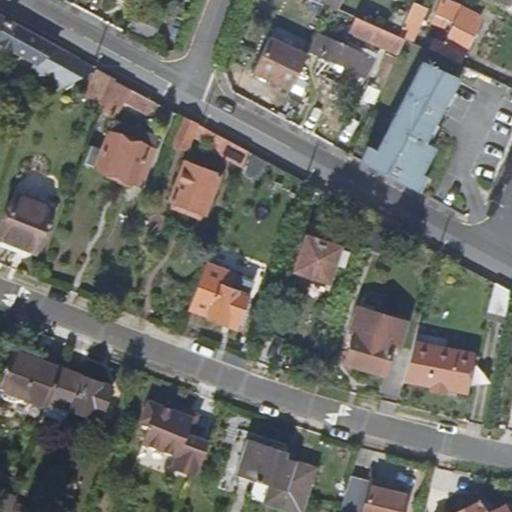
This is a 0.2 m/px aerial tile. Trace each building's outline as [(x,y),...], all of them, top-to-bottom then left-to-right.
[(480,17),(442,0),(435,15),(453,23),(444,45),(433,40),(429,49),(460,63),(480,17)] [(401,29),(407,13),(396,8),(387,30),(399,35),(401,29)] [(152,36),(158,19),(132,9),(126,26),(152,36)] [(404,40),(398,37),(357,18),(350,33),(397,55),(404,40)] [(0,40),(15,49),(24,31),(7,22),(0,35),(0,40)] [(406,40),(409,33),(401,29),(399,35),(398,37),(404,40),(406,40)] [(77,59),(48,44),(24,31),(15,49),(36,60),(31,70),(33,77),(77,59)] [(366,78),(377,55),(364,49),(362,54),(318,34),(309,51),(366,78)] [(253,72),(290,90),(307,54),(270,36),(253,72)] [(383,86),(395,61),(387,57),(376,83),(383,86)] [(422,142),(457,77),(423,61),(374,149),(368,145),(360,160),(409,186),(416,190),(423,176),(419,174),(433,148),(422,142)] [(106,103),(115,80),(96,69),(94,72),(83,91),(105,104),(106,103)] [(148,98),(115,80),(106,103),(105,104),(104,109),(115,115),(124,100),(143,109),(148,98)] [(0,130),(11,125),(7,116),(0,119),(0,130)] [(193,131),(197,123),(184,117),(177,134),(189,140),(193,131)] [(108,130),(99,127),(86,161),(119,174),(118,179),(128,183),(130,179),(140,183),(157,137),(113,120),(108,130)] [(224,138),(197,123),(193,131),(221,145),(224,138)] [(241,166),(248,150),(225,138),(224,138),(221,145),(216,153),(241,166)] [(257,176),(264,159),(256,155),(248,150),(241,166),(240,171),(257,176)] [(206,213),(222,173),(186,160),(171,199),(191,206),(189,211),(200,215),(202,211),(206,213)] [(36,248),(55,201),(18,187),(0,232),(0,240),(18,247),(20,243),(36,248)] [(385,251),(393,227),(371,216),(362,244),(385,251)] [(327,278),(337,247),(320,240),(325,228),(314,224),(309,237),(306,236),(296,268),(327,278)] [(235,325),(247,293),(227,285),(232,272),(204,261),(187,304),(208,313),(208,315),(235,325)] [(506,317),(510,300),(511,293),(511,291),(498,284),(487,306),(506,317)] [(398,343),(405,319),(357,304),(350,328),(353,329),(344,360),(382,372),(391,341),(398,343)] [(465,392),(474,351),(455,347),(458,336),(442,332),(438,344),(413,339),(402,378),(444,387),(443,391),(457,395),(458,390),(465,392)] [(48,400),(62,366),(13,347),(0,380),(0,384),(47,403),(48,400)] [(100,420),(113,386),(62,366),(48,400),(52,401),(70,408),(75,410),(77,415),(83,418),(88,415),(100,420)] [(65,420),(70,408),(52,401),(47,413),(65,420)] [(209,439),(182,428),(188,412),(178,408),(176,413),(146,402),(139,419),(148,423),(141,441),(173,453),(172,455),(199,465),(209,439)] [(295,511),(296,511),(314,469),(283,457),(285,452),(281,450),(282,447),(270,443),(269,446),(246,437),(234,469),(268,482),(262,500),(295,511)] [(399,511),(405,494),(394,490),(394,485),(351,475),(340,511),(399,511)] [(0,511),(4,511),(11,496),(0,491),(0,511)] [(25,511),(29,504),(11,496),(4,511),(25,511)] [(484,511),(480,502),(456,511),(484,511)]
